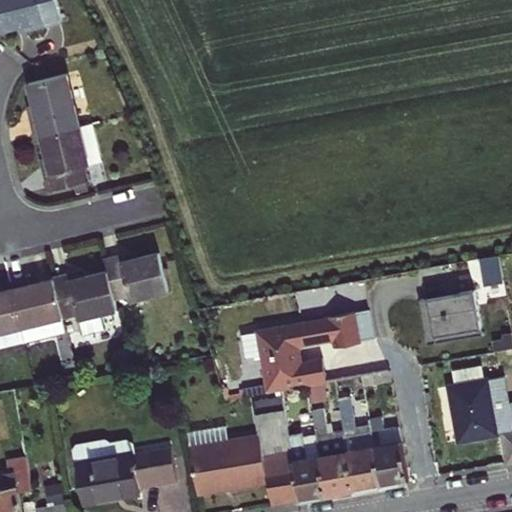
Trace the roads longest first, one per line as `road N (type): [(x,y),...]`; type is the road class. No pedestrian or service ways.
road 1 (residential): [(140,207),(15,237)]
road 2 (residential): [(511,489),(390,511)]
